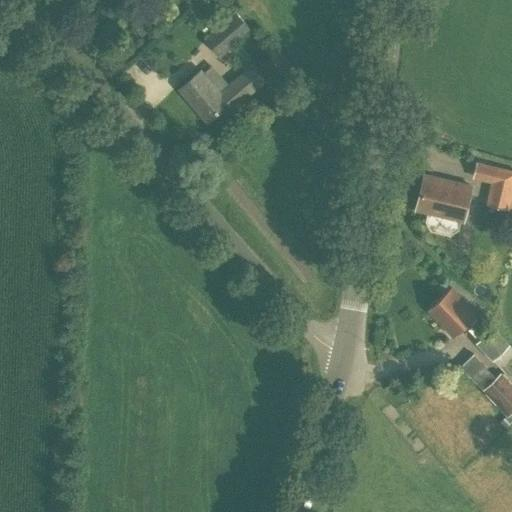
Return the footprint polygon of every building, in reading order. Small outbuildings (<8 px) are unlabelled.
[(220,58),(252,30),(235,11),(203,38),(220,58)] [(231,110),(265,81),(251,66),(220,93),(201,71),(179,90),(207,123),(227,106),(231,110)] [(509,210),(510,207),(511,207),(511,169),(495,166),(485,204),(509,210)] [(463,220),(471,187),(423,175),(415,209),(427,212),(425,221),(431,230),(449,235),(458,229),(461,220),(463,220)] [(453,337),(476,314),(450,286),(426,309),(453,337)] [(511,346),(492,326),(475,343),(509,378),(511,374),(511,346)] [(507,416),(511,411),(511,383),(501,371),(481,390),(507,416)]
